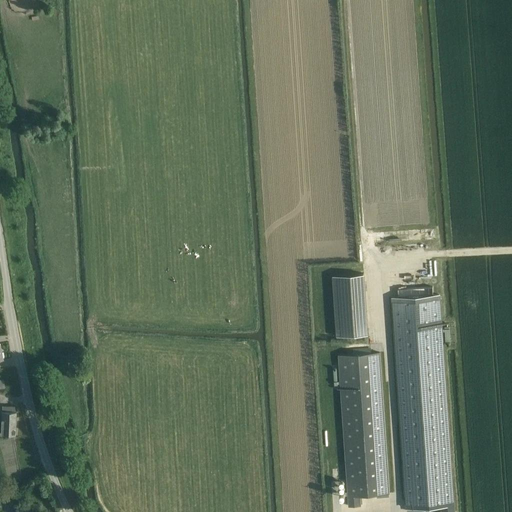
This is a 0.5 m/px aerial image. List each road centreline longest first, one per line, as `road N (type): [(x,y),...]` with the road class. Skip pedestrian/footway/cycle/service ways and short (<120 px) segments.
road 1 (track): [(400,511),(381,269),(415,255),(511,251)]
road 2 (unclassified): [(68,511),(28,401),(0,237)]
